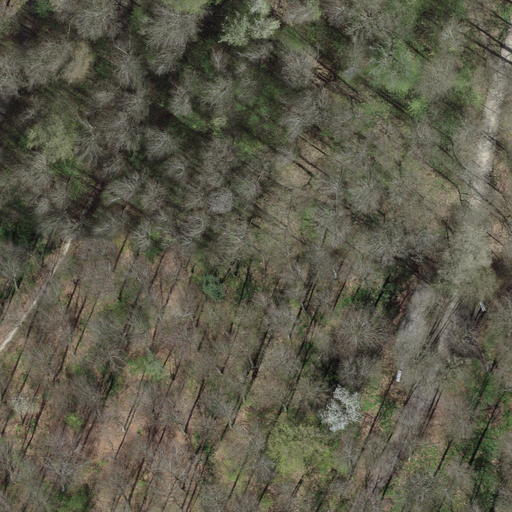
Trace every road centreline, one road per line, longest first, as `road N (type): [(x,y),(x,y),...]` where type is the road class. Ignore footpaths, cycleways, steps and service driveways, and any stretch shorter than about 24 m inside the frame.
road 1 (track): [(511,36),(462,280),(437,352),(354,511)]
road 2 (track): [(35,0),(0,125)]
